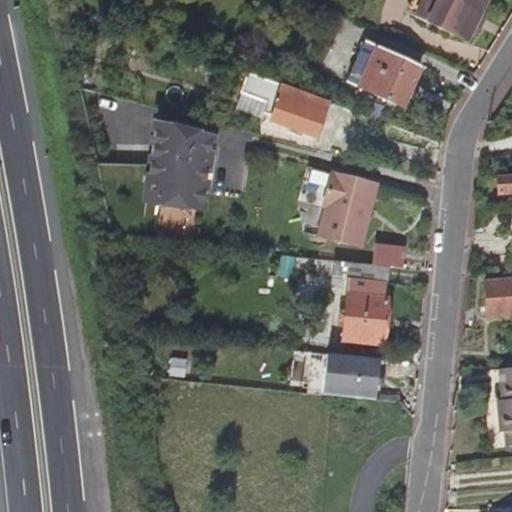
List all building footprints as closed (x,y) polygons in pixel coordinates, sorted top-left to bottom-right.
[(430,23),(442,0),(414,0),(409,12),(430,23)] [(483,16),(490,0),(442,0),(430,23),(469,43),(478,25),(483,16)] [(483,28),(487,18),(483,16),(478,25),(483,28)] [(402,108),(420,69),(366,44),(348,83),(402,108)] [(324,116),(292,104),(296,92),(292,91),(248,75),(242,93),(264,101),(260,114),(271,118),(269,122),(316,139),(324,116)] [(260,114),(264,101),(242,93),(236,109),(269,122),(271,118),(260,114)] [(203,211),(212,144),(157,132),(146,204),(171,207),(173,192),(185,194),(183,208),(203,211)] [(317,238),(361,249),(368,219),(364,218),(366,210),(370,211),(377,186),(330,174),(322,208),(325,209),(317,238)] [(511,195),(511,175),(498,177),(500,197),(511,195)] [(404,249),(374,246),(372,267),(386,269),(402,271),(404,249)] [(383,346),(387,300),(383,300),(386,269),(372,267),(333,263),(331,287),(358,290),(357,298),(346,297),(342,342),(383,346)] [(511,289),(481,292),(484,327),(511,324),(511,289)] [(374,400),(379,361),(321,355),(317,395),(374,400)] [(511,367),(503,369),(506,401),(507,413),(501,414),(502,432),(509,432),(510,447),(511,447),(511,367)]
